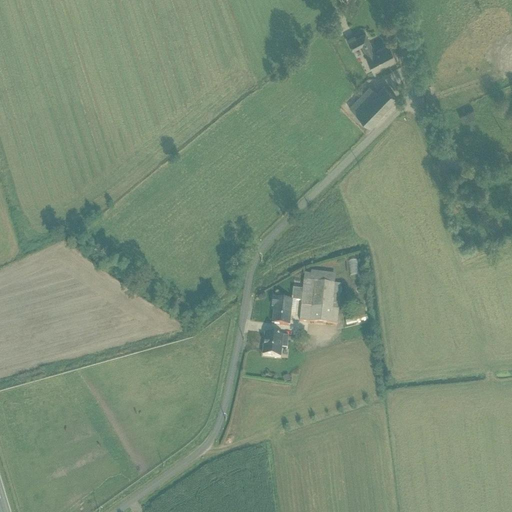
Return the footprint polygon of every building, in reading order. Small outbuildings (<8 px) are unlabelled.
[(373,71),(396,60),(388,44),(375,51),(364,29),(345,39),(351,51),(360,46),(373,71)] [(350,107),(371,125),(398,94),(384,82),(377,90),(370,84),(350,107)] [(461,129),(490,117),(483,99),(454,111),(461,129)] [(368,260),(360,260),(360,277),(368,277),(368,260)] [(300,319),(337,323),(342,283),(335,282),(337,272),(312,269),(312,273),(305,272),(303,287),(294,285),(292,297),(302,298),(300,319)] [(271,323),(289,325),(291,300),(273,299),(271,323)] [(356,319),(357,326),(379,323),(378,315),(356,319)] [(264,333),(262,355),(280,357),(283,335),(264,333)]
